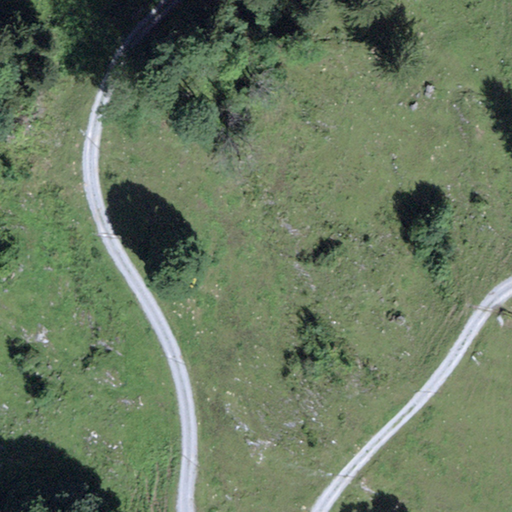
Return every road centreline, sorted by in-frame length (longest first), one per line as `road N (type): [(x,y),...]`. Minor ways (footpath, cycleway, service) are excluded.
road 1 (track): [(169,0),(123,55),(90,148),(102,217),(167,336),(185,400)]
road 2 (track): [(349,472),(511,286)]
